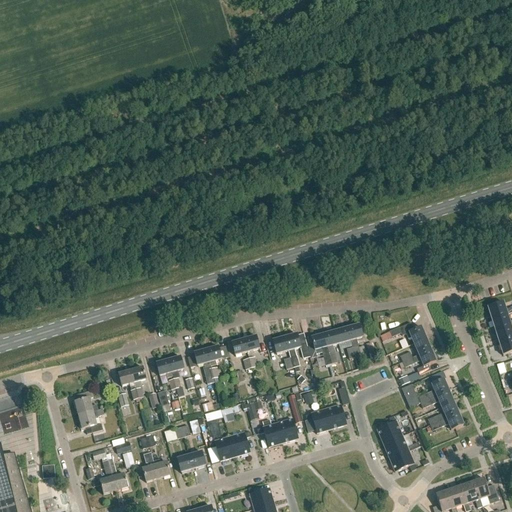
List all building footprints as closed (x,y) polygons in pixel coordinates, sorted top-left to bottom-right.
[(487,308),(491,321),(507,316),(511,314),(511,309),(505,311),(503,304),(488,308),(487,308)] [(491,321),(495,333),(511,328),(511,327),(511,322),(509,323),(507,316),(491,321)] [(411,339),(414,345),(426,340),(421,329),(414,332),(411,324),(399,329),(389,333),(392,339),(401,335),(402,337),(406,336),(408,340),(411,339)] [(351,342),(353,349),(356,359),(361,358),(358,348),(356,341),(363,339),(359,326),(347,329),(351,342)] [(511,328),(495,333),(499,344),(511,340),(511,331),(511,328)] [(347,329),(335,332),(339,346),(351,342),(347,329)] [(323,336),(327,349),(331,366),(337,364),(333,347),(339,346),(335,332),(323,336)] [(290,359),(293,370),(294,369),(299,368),(300,368),(295,351),(300,349),(302,357),(309,355),(307,348),(306,344),(300,346),(297,335),(285,339),(288,353),(290,359)] [(327,349),(323,336),(311,339),(313,347),(307,348),(309,355),(311,360),(317,358),(315,352),(321,351),(327,349)] [(244,341),(247,354),(259,350),(256,338),(244,341)] [(276,356),(288,353),(285,339),(272,342),(276,356)] [(414,345),(418,357),(431,351),(426,340),(414,345)] [(511,340),(499,344),(503,357),(504,357),(503,356),(511,353),(511,340)] [(247,354),(244,341),(232,344),(235,357),(247,354)] [(371,361),(375,360),(371,344),(366,345),(371,361)] [(206,351),(210,368),(216,366),(215,362),(221,361),(218,348),(206,351)] [(349,361),(356,359),(353,349),(346,351),(349,361)] [(197,367),(204,366),(205,369),(210,368),(206,351),(194,355),(197,367)] [(412,359),(402,364),(405,369),(421,362),(423,368),(417,371),(419,377),(430,372),(428,366),(436,363),(431,351),(412,359)] [(410,354),(400,358),(402,364),(412,359),(410,354)] [(168,362),(173,378),(173,381),(179,379),(178,373),(184,371),(180,358),(168,362)] [(249,361),(252,370),(258,369),(255,359),(249,361)] [(293,370),(290,359),(284,361),(286,371),(293,370)] [(246,372),(252,370),(249,361),(243,362),(246,372)] [(173,378),(168,362),(156,365),(160,378),(166,376),(167,380),(173,378)] [(500,376),(506,374),(503,364),(497,366),(500,376)] [(214,380),(211,371),(210,368),(205,369),(203,370),(207,386),(215,384),(214,380)] [(130,372),(139,403),(142,402),(141,400),(143,399),(141,390),(142,390),(141,383),(146,381),(143,369),(130,372)] [(217,369),(211,371),(214,380),(220,379),(217,369)] [(136,404),(139,403),(130,372),(118,375),(122,388),(134,385),(136,391),(131,392),(134,402),(136,401),(136,404)] [(301,377),(297,381),(302,385),(306,381),(301,377)] [(398,381),(401,388),(408,385),(405,378),(398,381)] [(188,392),(194,390),(191,380),(185,382),(188,392)] [(431,386),(434,392),(428,395),(418,399),(420,405),(449,392),(444,381),(431,386)] [(223,382),(215,385),(217,393),(226,390),(223,382)] [(411,386),(402,391),(409,409),(410,409),(419,405),(412,387),(411,386)] [(78,417),(99,411),(97,406),(91,408),(89,400),(94,398),(92,392),(76,397),(78,402),(73,403),(75,409),(76,409),(78,417)] [(165,392),(157,394),(161,408),(169,406),(165,392)] [(441,409),(454,404),(449,392),(420,405),(423,410),(432,406),(439,403),(441,409)] [(303,396),(305,404),(313,402),(311,394),(303,396)] [(126,395),(118,397),(121,409),(129,407),(126,395)] [(153,411),(159,409),(155,396),(149,398),(153,411)] [(443,415),(428,422),(430,427),(440,423),(446,420),(459,415),(454,404),(441,409),(444,415),(443,415)] [(214,411),(212,405),(203,408),(204,414),(214,411)] [(248,406),(246,407),(247,410),(248,414),(251,422),(258,420),(256,413),(254,405),(251,405),(250,406),(248,406)] [(237,407),(228,410),(224,411),(225,414),(226,417),(233,415),(239,413),(238,410),(237,408),(237,407)] [(341,408),(327,412),(332,431),(347,427),(341,408)] [(438,410),(424,414),(426,418),(440,414),(438,410)] [(99,411),(78,417),(81,425),(79,426),(81,432),(86,431),(87,436),(103,431),(101,425),(97,426),(95,419),(104,417),(103,411),(99,412),(99,411)] [(327,412),(306,418),(306,419),(307,423),(313,421),(317,436),(332,431),(327,412)] [(215,420),(216,422),(223,420),(221,415),(221,413),(214,415),(215,420)] [(26,414),(18,417),(21,427),(29,424),(26,414)] [(440,423),(430,427),(432,433),(448,426),(449,426),(451,432),(463,426),(459,415),(446,420),(440,423)] [(292,421),(278,426),(284,445),(298,441),(292,421)] [(264,430),(257,432),(257,433),(258,436),(264,434),(269,449),(284,445),(278,426),(271,428),(269,422),(262,424),(264,430)] [(397,423),(377,432),(383,446),(402,438),(397,423)] [(181,430),(184,440),(191,438),(188,428),(181,430)] [(184,440),(181,430),(175,432),(177,442),(184,440)] [(250,434),(230,440),(236,459),(250,455),(245,440),(251,438),(250,434)] [(147,440),(149,449),(156,448),(153,438),(147,440)] [(402,438),(383,446),(390,462),(409,454),(420,449),(418,444),(413,447),(407,449),(402,438)] [(143,451),(149,449),(147,440),(140,442),(143,451)] [(230,440),(209,446),(209,447),(210,450),(216,449),(220,464),(236,459),(230,440)] [(117,456),(131,452),(129,444),(115,448),(117,456)] [(0,511),(30,511),(16,457),(4,461),(1,445),(0,445),(0,511)] [(104,451),(92,454),(95,462),(106,459),(104,451)] [(201,453),(189,457),(193,471),(205,467),(201,453)] [(123,456),(126,470),(135,468),(131,454),(123,456)] [(146,484),(158,481),(154,467),(155,467),(151,454),(143,457),(146,465),(147,465),(149,468),(142,470),(146,484)] [(409,454),(390,462),(395,474),(409,468),(412,473),(416,471),(409,454)] [(181,474),(193,471),(189,457),(177,460),(181,474)] [(108,463),(116,493),(128,489),(125,475),(117,477),(116,471),(113,461),(108,463)] [(104,496),(116,493),(108,463),(103,464),(107,480),(100,482),(104,496)] [(166,463),(155,467),(154,467),(158,481),(171,477),(166,463)] [(43,480),(55,479),(54,466),(53,467),(42,467),(43,480)] [(484,480),(472,484),(478,502),(480,501),(487,499),(490,506),(499,503),(494,487),(487,489),(484,480)] [(472,484),(460,488),(466,506),(468,505),(475,503),(478,510),(482,508),(480,501),(478,502),(472,484)] [(470,511),(468,505),(466,506),(460,488),(448,492),(454,510),(456,509),(463,507),(465,511),(470,511)] [(253,490),(248,491),(254,511),(274,505),(270,491),(255,495),(253,490)] [(436,496),(439,507),(433,510),(433,511),(447,511),(451,511),(457,511),(456,509),(454,510),(448,492),(436,496)]
